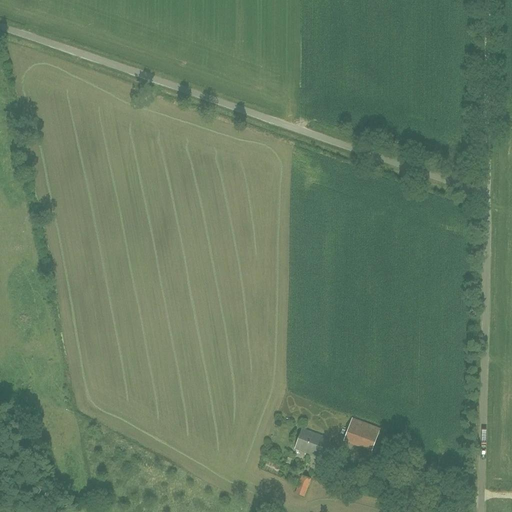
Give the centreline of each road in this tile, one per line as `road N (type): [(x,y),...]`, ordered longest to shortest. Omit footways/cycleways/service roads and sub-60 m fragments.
road 1 (unclassified): [(488,194),(0,28)]
road 2 (residential): [(484,511),(488,194)]
road 3 (track): [(488,194),(487,0)]
